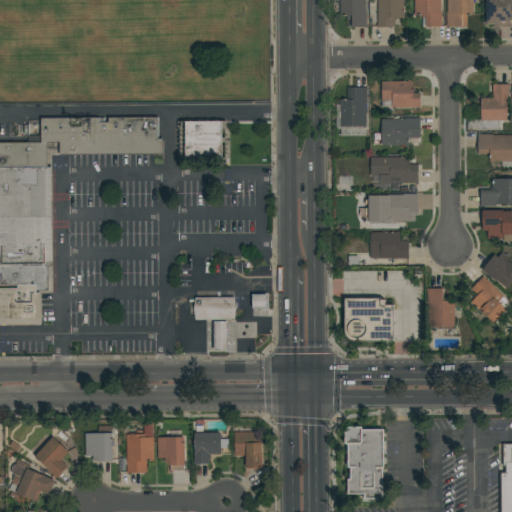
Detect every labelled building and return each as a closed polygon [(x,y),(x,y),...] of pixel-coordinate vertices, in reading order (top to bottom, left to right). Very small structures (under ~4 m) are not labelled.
[(366,0),(366,12),(367,12),(367,25),(368,25),(368,27),(352,27),(351,20),(346,20),(346,15),(340,15),(340,0),(366,0)] [(404,0),(404,16),(405,16),(405,18),(395,18),(395,27),(377,27),(377,25),(378,25),(378,0),(404,0)] [(440,0),(440,12),(441,12),(441,25),(443,25),(443,27),(426,27),(426,17),(422,17),(422,15),(414,15),(414,13),(415,13),(415,0),(440,0)] [(474,0),(474,13),(474,15),(467,15),(467,27),(446,27),(446,25),(447,25),(447,12),(447,0),(474,0)] [(511,0),(511,27),(494,27),(494,25),(489,25),(489,24),(488,24),(488,23),(487,23),(487,0),(511,0)] [(411,82),(411,90),(413,90),(413,93),(420,93),(420,108),(417,108),(417,107),(392,107),(392,100),(382,100),(382,81),(411,82)] [(481,129),(481,130),(467,130),(467,120),(481,120),(481,98),(493,99),(493,84),(510,84),(510,88),(509,88),(509,98),(507,98),(507,121),(500,121),(500,129),(481,129)] [(340,102),(340,100),(351,100),(351,88),(368,88),(368,103),(366,103),(366,126),(341,127),(340,102)] [(381,119),(405,119),(405,118),(418,118),(418,117),(420,117),(420,138),(408,138),(408,146),(406,146),(406,145),(382,145),(381,119)] [(0,168),(0,143),(41,143),(41,118),(99,118),(99,123),(108,123),(108,118),(158,118),(158,139),(163,139),(163,154),(60,155),(60,143),(48,143),(48,168),(0,168)] [(225,121),(225,129),(222,129),(222,138),(225,138),(225,142),(222,142),(222,159),(185,159),(185,122),(225,121)] [(511,135),(511,166),(502,166),(502,162),(489,162),(490,154),(478,154),(478,134),(480,134),(493,134),(493,135),(511,135)] [(406,157),(409,157),(409,165),(418,164),(418,183),(380,183),(380,176),(371,176),(371,157),(406,157)] [(53,168),(53,266),(48,266),(0,266),(0,168),(48,168),(53,168)] [(511,204),(496,204),(496,205),(481,205),(481,191),(491,191),(491,187),(493,187),(493,179),(511,179),(511,204)] [(403,195),(403,194),(418,194),(418,210),(411,210),(411,214),(406,214),(406,221),(379,222),(379,196),(403,195)] [(488,231),(483,231),(482,211),(503,210),(503,211),(511,211),(511,235),(503,235),(503,239),(488,239),(488,231)] [(396,232),(396,231),(400,231),(400,242),(409,242),(409,258),(371,258),(370,232),(396,232)] [(484,272),(482,271),(494,255),(498,258),(503,251),(510,256),(507,260),(511,263),(511,281),(507,288),(497,281),(484,272)] [(349,265),(348,256),(359,256),(359,265),(349,265)] [(48,285),(17,285),(0,285),(0,266),(48,266),(48,285)] [(504,297),(498,302),(501,305),(502,303),(509,310),(502,317),(500,316),(494,323),(484,314),(484,315),(482,313),(483,312),(477,306),(476,307),(471,302),(477,296),(471,289),(484,276),(486,278),(485,279),(504,297)] [(48,285),(48,291),(36,291),(36,293),(41,293),(41,324),(0,324),(0,289),(17,289),(17,285),(48,285)] [(454,328),(428,328),(429,304),(427,304),(428,289),(443,289),(443,301),(455,301),(455,303),(454,328)] [(267,295),(267,301),(267,308),(254,308),(253,302),(253,295),(267,295)] [(234,298),(236,308),(234,320),(195,320),(194,309),(196,298),(234,298)] [(345,299),(380,299),(380,300),(385,300),(385,305),(394,305),(394,341),(355,341),(352,341),(349,339),(347,337),(346,335),(345,333),(345,299)] [(222,322),(228,323),(227,350),(221,351),(215,349),(215,323),(222,322)] [(143,435),(143,424),(152,424),(152,438),(154,438),(154,462),(147,462),(147,473),(127,474),(126,435),(143,435)] [(99,434),(99,427),(112,427),(112,462),(98,462),(98,461),(93,461),(93,456),(86,456),(85,434),(99,434)] [(349,427),(362,427),(362,430),(384,430),(384,468),(383,468),(383,499),(364,499),(364,494),(348,494),(348,479),(350,479),(350,468),(348,468),(348,444),(345,444),(345,431),(349,427)] [(171,438),(171,431),(181,431),(181,437),(185,437),(185,465),(183,465),(183,471),(171,471),(171,466),(170,466),(170,463),(165,463),(165,458),(157,458),(157,438),(171,438)] [(261,432),(262,469),(246,469),(246,456),(235,457),(235,432),(261,432)] [(221,433),(221,455),(210,455),(210,464),(194,465),(194,433),(221,433)] [(53,437),(69,452),(61,461),(68,467),(58,478),(35,457),(53,437)] [(511,462),(511,444),(503,445),(503,467),(506,467),(506,463),(511,462)] [(17,460),(30,466),(28,470),(55,481),(49,495),(40,492),(36,502),(33,501),(34,500),(17,493),(10,490),(13,484),(12,481),(14,476),(16,475),(12,474),(12,470),(12,468),(13,466),(14,465),(17,464),(16,464),(17,460)] [(506,463),(511,462),(511,511),(501,511),(501,473),(506,473),(506,467),(506,463)]
